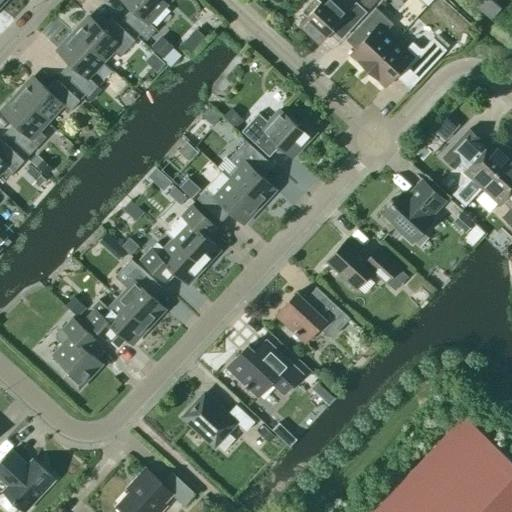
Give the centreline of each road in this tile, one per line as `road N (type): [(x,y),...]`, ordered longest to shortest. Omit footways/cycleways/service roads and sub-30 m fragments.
road 1 (residential): [(123,413),(378,144)]
road 2 (residential): [(229,0),(378,144)]
road 3 (residential): [(378,144),(461,64),(484,70),(511,95)]
road 4 (residential): [(123,413),(100,431),(75,430),(0,365)]
